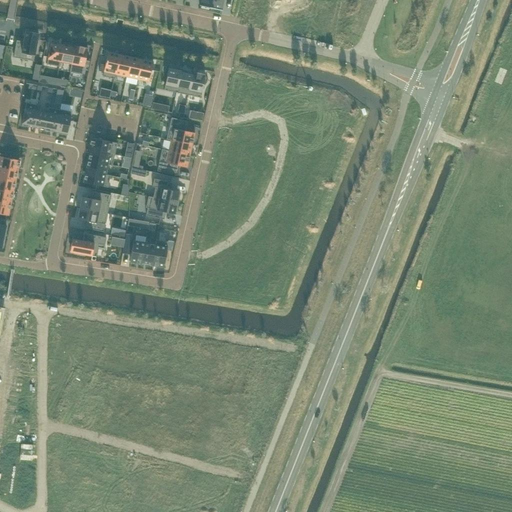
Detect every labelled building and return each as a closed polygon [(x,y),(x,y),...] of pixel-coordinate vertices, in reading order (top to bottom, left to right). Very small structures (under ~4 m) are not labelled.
[(200,0),(200,5),(199,5),(199,6),(201,6),(201,7),(209,9),(209,8),(211,8),(212,0),(200,0)] [(212,0),(211,8),(222,11),(222,10),(223,0),(212,0)] [(16,44),(13,58),(34,61),(39,34),(25,31),(23,45),(16,44)] [(51,42),(47,64),(59,67),(63,44),(51,42)] [(63,44),(59,67),(60,67),(60,62),(71,64),(70,72),(75,45),(74,47),(63,44)] [(75,45),(70,72),(82,74),(88,48),(75,45)] [(115,75),(119,55),(108,53),(103,72),(115,75)] [(126,77),(130,57),(119,55),(115,75),(126,77)] [(137,80),(141,60),(130,57),(126,77),(137,80)] [(141,60),(137,80),(149,82),(153,62),(141,60)] [(169,68),(164,90),(176,92),(181,70),(169,68)] [(181,70),(176,92),(188,95),(193,72),(192,71),(192,73),(181,70)] [(248,71),(242,93),(260,97),(265,74),(248,71)] [(193,72),(188,95),(200,97),(205,74),(193,72)] [(265,74),(260,97),(277,101),(282,78),(265,74)] [(304,86),(300,103),(323,109),(326,91),(304,86)] [(26,103),(22,125),(34,127),(39,105),(26,103)] [(347,104),(338,125),(355,132),(364,110),(347,104)] [(39,105),(34,127),(44,130),(49,107),(48,107),(47,112),(38,110),(39,105)] [(49,107),(44,130),(55,132),(60,109),(49,107)] [(60,109),(55,132),(67,134),(72,112),(60,109)] [(171,118),(166,139),(192,144),(192,145),(193,143),(192,143),(193,138),(194,138),(195,133),(185,131),(188,121),(171,118)] [(233,131),(229,149),(251,154),(255,136),(233,131)] [(330,135),(323,152),(345,161),(352,144),(330,135)] [(91,138),(89,149),(115,155),(117,143),(91,138)] [(162,149),(161,150),(190,157),(190,156),(189,156),(190,156),(190,154),(190,152),(191,152),(191,151),(190,150),(191,146),(192,146),(192,145),(192,144),(166,139),(171,140),(168,151),(162,149)] [(90,150),(88,160),(112,165),(115,155),(89,149),(89,150),(90,150)] [(159,161),(157,171),(177,175),(179,166),(187,168),(188,162),(189,157),(190,157),(161,150),(159,161)] [(323,152),(317,169),(339,178),(345,161),(323,152)] [(0,168),(17,172),(20,161),(0,157),(0,156),(0,168)] [(88,160),(86,171),(110,176),(110,175),(105,174),(107,165),(112,166),(112,165),(88,160)] [(226,163),(222,180),(245,186),(249,168),(226,163)] [(0,168),(0,179),(15,183),(17,172),(0,168)] [(86,171),(83,182),(108,187),(110,176),(86,171)] [(306,177),(299,194),(321,203),(328,186),(306,177)] [(0,179),(0,190),(13,193),(15,183),(0,179)] [(148,196),(177,203),(180,192),(171,190),(172,183),(154,179),(152,187),(155,187),(153,197),(148,196)] [(0,190),(0,201),(11,204),(13,193),(0,190)] [(82,197),(80,208),(107,213),(111,195),(93,191),(91,198),(82,197)] [(216,195),(211,218),(229,222),(234,199),(216,195)] [(148,196),(146,208),(147,208),(146,215),(164,219),(166,212),(175,214),(177,203),(148,196)] [(0,213),(8,216),(11,204),(0,201),(0,213)] [(296,206),(289,223),(311,232),(317,215),(296,206)] [(80,208),(77,219),(87,221),(85,228),(103,232),(107,213),(80,208)] [(72,239),(70,252),(77,253),(77,254),(84,255),(84,254),(96,257),(98,244),(104,245),(106,238),(88,234),(87,241),(72,239)] [(152,264),(152,265),(164,267),(168,241),(156,240),(155,244),(152,264)] [(133,241),(130,262),(142,264),(142,263),(145,243),(135,241),(133,241)] [(288,241),(281,257),(303,266),(310,249),(288,241)] [(145,243),(142,263),(152,264),(155,244),(145,243)] [(281,257),(275,274),(297,283),(303,266),(281,257)] [(205,276),(201,299),(219,302),(223,279),(205,276)] [(223,279),(219,302),(237,305),(241,282),(223,279)] [(270,285),(263,302),(285,310),(292,293),(270,285)] [(56,323),(55,346),(78,347),(78,336),(71,336),(71,323),(56,323)] [(93,340),(92,350),(110,353),(114,332),(101,329),(99,341),(93,340)] [(114,332),(110,353),(128,356),(130,346),(124,345),(126,334),(114,332)] [(145,337),(143,352),(166,356),(164,366),(171,367),(174,353),(167,351),(169,341),(145,337)] [(183,354),(182,363),(201,367),(204,346),(192,344),(190,355),(183,354)] [(204,346),(201,367),(220,371),(222,360),(215,359),(217,348),(204,346)] [(263,356),(254,377),(264,381),(267,375),(279,380),(284,366),(263,356)] [(79,371),(57,371),(57,383),(79,383),(79,371)] [(79,383),(57,383),(57,394),(79,394),(79,383)] [(252,387),(245,404),(265,413),(270,401),(259,397),(262,390),(252,387)] [(79,394),(57,394),(57,405),(79,406),(79,394)] [(245,404),(238,423),(247,426),(250,419),(261,424),(265,413),(245,404)] [(79,406),(57,405),(57,418),(78,418),(79,406)] [(135,428),(133,437),(148,441),(152,428),(159,430),(161,420),(142,415),(139,428),(135,428)] [(170,423),(167,433),(173,435),(170,446),(182,449),(188,428),(170,423)] [(188,428),(182,449),(194,452),(197,441),(203,443),(206,433),(188,428)] [(231,428),(228,435),(237,439),(229,460),(243,466),(252,444),(242,440),(245,434),(231,428)] [(54,449),(52,449),(52,452),(87,453),(88,441),(54,432),(54,449)] [(87,453),(52,452),(52,456),(54,456),(54,466),(87,466),(87,453)] [(150,462),(144,484),(157,487),(159,480),(164,481),(167,467),(150,462)] [(54,466),(52,466),(52,468),(52,470),(54,470),(54,479),(87,479),(87,466),(54,466)] [(112,471),(107,492),(120,496),(122,489),(126,490),(130,475),(112,471)] [(54,479),(52,479),(52,483),(54,483),(54,492),(87,493),(87,479),(54,479)] [(217,480),(213,495),(218,496),(216,503),(229,507),(235,485),(217,480)] [(181,488),(178,501),(185,503),(184,507),(198,511),(203,494),(181,488)] [(54,493),(52,493),(52,496),(54,496),(54,505),(87,506),(87,493),(54,492),(54,493)]
